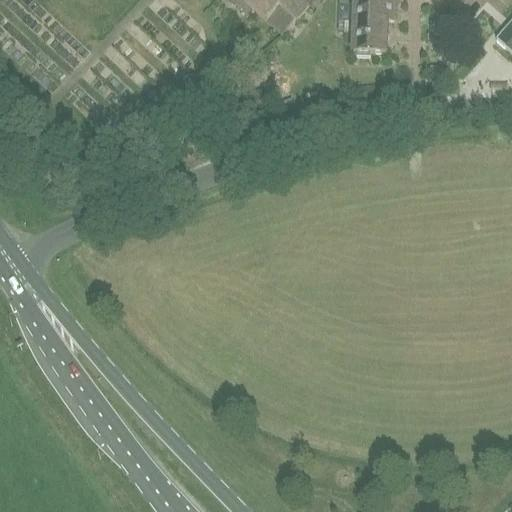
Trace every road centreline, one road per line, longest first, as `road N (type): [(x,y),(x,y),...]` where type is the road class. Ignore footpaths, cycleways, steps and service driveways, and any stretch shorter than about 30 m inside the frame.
road 1 (residential): [(10,264),(274,150),(410,117),(511,112)]
road 2 (primary): [(241,511),(38,304)]
road 3 (primary): [(38,304),(63,353),(181,511)]
